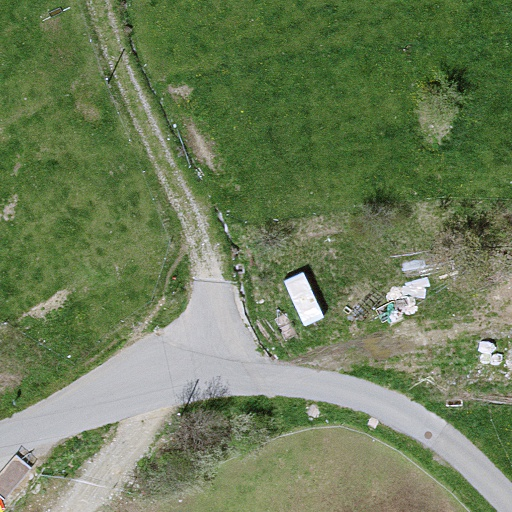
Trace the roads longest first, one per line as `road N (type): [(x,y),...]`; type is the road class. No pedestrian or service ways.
road 1 (unclassified): [(0,439),(125,382),(244,368),(367,389),(478,472),(508,511)]
road 2 (track): [(87,0),(100,57),(195,242),(215,371)]
